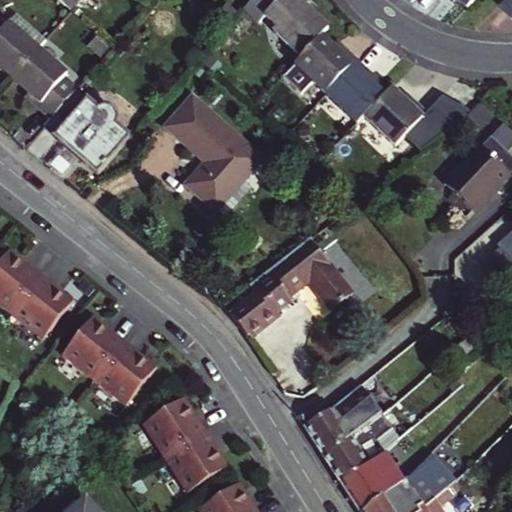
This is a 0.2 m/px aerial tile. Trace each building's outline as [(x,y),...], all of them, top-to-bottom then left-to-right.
[(92,9),(100,0),(59,0),(77,16),(87,5),(92,9)] [(306,3),(302,0),(251,0),(244,9),(260,24),(265,18),(276,29),(273,33),(302,60),(319,41),(328,31),(313,16),(302,6),(306,3)] [(511,7),(504,0),(503,0),(501,3),(511,13),(511,7)] [(302,6),(313,16),(316,12),(306,3),(302,6)] [(0,70),(14,83),(40,52),(11,27),(6,33),(0,27),(0,70)] [(314,84),(327,97),(355,66),(340,51),(335,57),(331,53),(319,41),(302,60),(283,80),(302,97),(314,84)] [(336,47),(331,53),(335,57),(340,51),(336,47)] [(40,52),(14,83),(31,98),(42,107),(38,112),(51,124),(77,94),(64,83),(69,77),(40,52)] [(355,66),(327,97),(358,125),(365,117),(381,100),(369,88),(365,85),(370,79),(355,66)] [(374,83),(370,79),(365,85),(369,88),(374,83)] [(381,100),(365,117),(396,146),(424,116),(409,102),(406,105),(402,101),(390,89),(381,100)] [(77,94),(51,124),(46,129),(64,144),(80,159),(99,175),(131,139),(118,128),(119,124),(119,120),(117,116),(114,113),(111,111),(107,110),(103,110),(99,111),(78,93),(77,94)] [(42,107),(31,98),(27,102),(38,112),(42,107)] [(168,127),(208,165),(213,169),(209,174),(204,169),(188,187),(217,213),(264,162),(212,114),(209,116),(193,101),(168,127)] [(490,135),(499,122),(478,106),(468,120),(490,135)] [(396,146),(365,117),(358,125),(355,128),(386,156),(396,146)] [(447,194),(467,214),(496,184),(501,189),(511,178),(511,173),(479,141),(464,156),(466,159),(444,180),(453,189),(447,194)] [(80,159),(64,144),(50,159),(67,174),(80,159)] [(208,165),(204,169),(209,174),(213,169),(208,165)] [(293,301),(288,295),(304,281),(330,314),(354,295),(310,239),(249,291),(255,298),(229,319),(249,337),(293,301)] [(0,302),(13,313),(42,276),(27,264),(26,265),(22,262),(19,266),(6,256),(0,263),(0,302)] [(58,289),(42,276),(13,313),(45,338),(70,307),(58,297),(61,293),(57,290),(58,289)] [(96,380),(126,343),(110,331),(109,332),(105,328),(102,332),(89,322),(64,354),(96,380)] [(141,355),(126,343),(96,380),(128,405),(154,373),(141,363),(144,359),(140,356),(141,355)] [(337,407),(307,427),(325,455),(369,427),(384,415),(363,387),(337,407)] [(168,459),(207,433),(197,417),(196,417),(193,413),(188,416),(180,402),(146,424),(168,459)] [(369,427),(325,455),(342,482),(371,463),(363,450),(395,429),(384,415),(369,427)] [(218,449),(207,433),(168,459),(190,493),(224,471),(215,458),(220,455),(217,450),(218,449)] [(364,511),(422,511),(421,508),(425,505),(428,508),(450,488),(459,478),(433,451),(405,479),(364,511)] [(371,463),(342,482),(361,511),(364,511),(405,479),(388,453),(371,463)] [(202,511),(258,511),(252,502),(251,503),(248,498),(243,501),(234,487),(201,509),(202,511)] [(446,511),(442,506),(455,495),(450,488),(428,508),(425,505),(421,508),(422,511),(446,511)]
